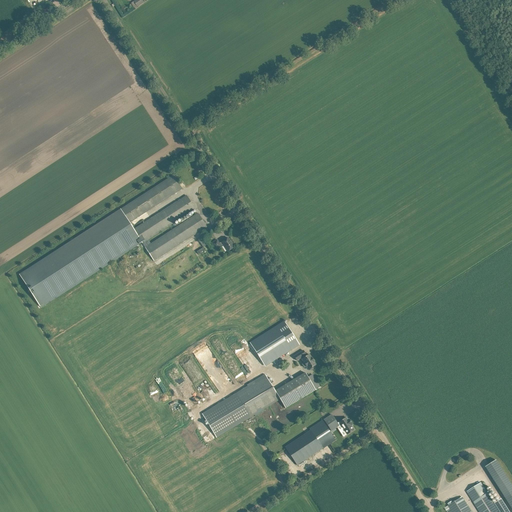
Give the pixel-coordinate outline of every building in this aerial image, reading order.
[(182,189),(173,175),(120,209),(129,223),(134,220),(182,189)] [(195,209),(186,196),(139,226),(134,230),(142,243),(195,209)] [(150,258),(151,257),(145,247),(142,243),(134,230),(139,226),(134,220),(129,223),(120,209),(19,274),(41,308),(140,244),(150,258)] [(151,257),(154,261),(207,227),(198,213),(194,216),(147,246),(144,242),(142,243),(145,247),(151,257)] [(223,245),(227,252),(235,247),(232,243),(231,244),(230,241),(228,238),(221,242),(221,243),(220,244),(217,240),(212,243),(216,250),(221,246),(223,245)] [(268,334),(268,333),(251,344),(263,364),(291,346),(292,347),(298,343),(285,323),(281,326),(268,334)] [(297,361),(298,360),(301,358),(302,359),(304,363),(302,364),(304,367),(306,366),(308,370),(310,369),(310,370),(315,367),(314,366),(316,365),(309,354),(306,356),(306,355),(303,350),(294,356),(297,361)] [(248,364),(244,367),(249,375),(253,372),(248,364)] [(266,376),(202,414),(216,437),(280,399),(285,408),(315,390),(305,372),(275,391),(266,376)] [(354,430),(351,425),(352,425),(349,419),(348,420),(346,417),(339,422),(339,423),(338,424),(332,415),(324,420),(331,431),(340,425),(344,430),(345,430),(348,434),(354,430)] [(297,465),(336,440),(322,421),(310,429),(310,430),(285,447),(297,465)] [(511,509),(511,483),(497,460),(485,467),(511,509)] [(499,511),(481,483),(467,492),(480,511),(499,511)] [(449,505),(448,506),(452,511),(471,511),(462,497),(453,503),(452,501),(448,504),(449,505)]
